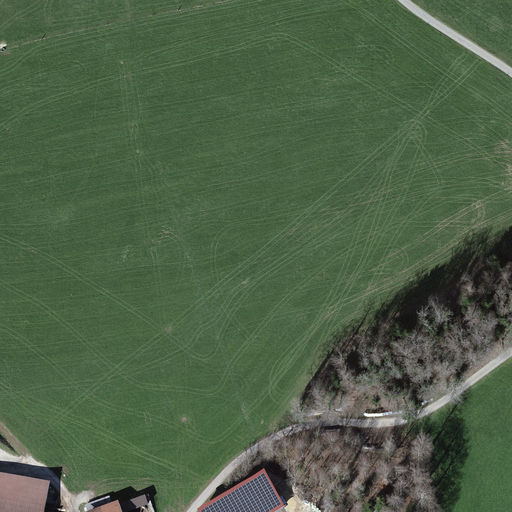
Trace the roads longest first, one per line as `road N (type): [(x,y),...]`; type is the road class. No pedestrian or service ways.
road 1 (track): [(511,351),(411,417),(321,421),(281,433),(237,460),(191,511)]
road 2 (track): [(404,0),(511,72)]
